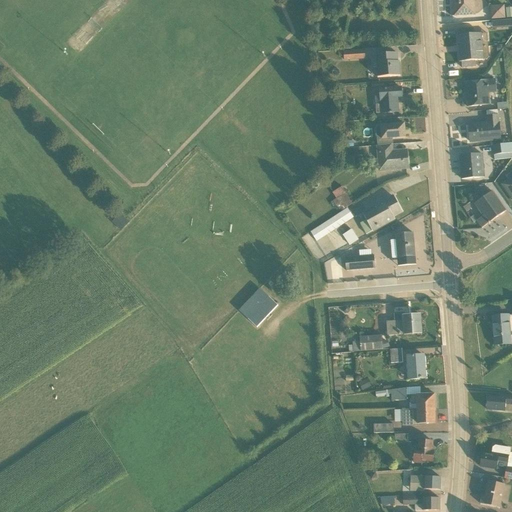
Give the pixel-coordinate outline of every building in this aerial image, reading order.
[(474,0),(452,0),(453,9),(451,9),(451,17),(475,16),(474,0)] [(503,6),(490,7),(491,20),(504,19),(503,6)] [(459,44),(460,50),(487,47),(486,34),(472,35),(472,29),(458,30),(458,36),(457,36),(457,44),(459,44)] [(489,60),(487,47),(460,50),(460,55),(458,55),(459,63),(461,63),(461,69),(476,68),(475,61),(489,60)] [(344,60),(365,60),(365,50),(344,50),(344,60)] [(398,54),(375,55),(376,79),(400,77),(398,54)] [(495,80),(465,83),(467,108),(490,106),(489,93),(496,93),(495,80)] [(375,106),(376,115),(398,113),(397,104),(396,104),(396,98),(401,98),(401,89),(379,91),(379,105),(375,106)] [(468,125),(469,143),(500,140),(498,116),(485,117),(486,124),(468,125)] [(380,127),(381,140),(405,138),(404,125),(380,127)] [(511,158),(511,143),(511,144),(492,146),(494,161),(511,159),(511,158)] [(378,172),(407,169),(406,152),(393,152),(392,144),(376,146),(378,172)] [(349,148),(345,148),(345,158),(344,158),(345,168),(354,168),(354,158),(349,158),(349,148)] [(482,154),(459,156),(461,180),(485,178),(482,154)] [(502,185),(511,199),(511,175),(508,177),(508,178),(509,180),(502,185)] [(341,188),(332,194),(336,200),(330,204),(333,209),(336,207),(339,211),(342,209),(343,210),(352,205),(341,188)] [(476,222),(481,229),(505,212),(492,192),(474,205),(482,217),(476,222)] [(360,224),(366,236),(372,233),(372,234),(395,221),(393,217),(401,213),(393,198),(362,214),(366,221),(360,224)] [(310,233),(316,243),(353,218),(347,209),(310,233)] [(112,221),(121,230),(129,222),(120,214),(112,221)] [(351,231),(342,236),(349,246),(358,241),(351,231)] [(397,260),(397,268),(416,266),(413,234),(395,236),(395,243),(392,243),(394,260),(397,260)] [(346,272),(375,269),(373,256),(345,258),(346,272)] [(327,263),(330,280),(342,278),(339,260),(327,263)] [(258,331),(279,306),(260,290),(239,314),(258,331)] [(401,315),(393,315),(394,322),(386,323),(387,337),(421,334),(420,316),(402,317),(401,315)] [(511,333),(510,315),(491,317),(494,347),(511,345),(511,333)] [(348,346),(348,353),(383,351),(389,348),(387,342),(382,343),(381,336),(359,338),(359,342),(352,343),(352,346),(348,346)] [(402,363),(401,350),(389,350),(390,364),(402,363)] [(423,357),(406,358),(407,381),(424,380),(423,357)] [(488,398),(487,410),(511,412),(511,396),(497,395),(497,399),(488,398)] [(410,397),(411,410),(434,410),(434,396),(410,397)] [(434,410),(411,410),(402,411),(402,427),(418,427),(418,425),(435,424),(434,410)] [(393,425),(373,425),(374,434),(393,434),(393,425)] [(411,441),(410,448),(414,448),(412,464),(422,464),(422,462),(432,463),(433,453),(431,453),(432,451),(428,450),(429,443),(411,441)] [(506,472),(504,480),(511,480),(511,453),(510,453),(511,450),(493,447),(492,457),(482,455),(480,468),(506,472)] [(441,478),(412,477),(412,471),(400,471),(400,478),(410,477),(409,492),(424,493),(424,490),(440,491),(441,478)] [(505,485),(488,481),(485,497),(482,496),(480,505),(500,509),(505,485)] [(439,499),(423,499),(423,497),(403,497),(403,507),(414,507),(414,511),(439,511),(439,499)]
